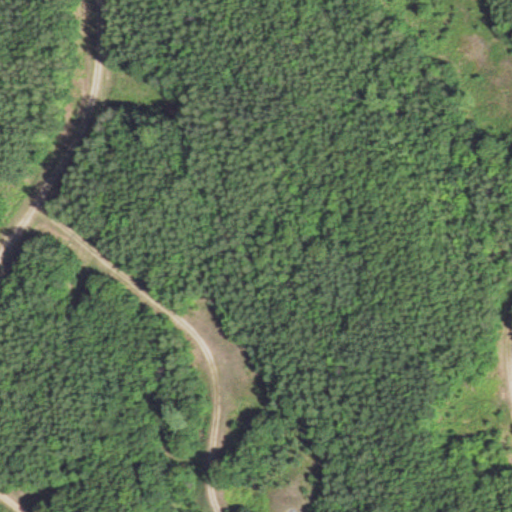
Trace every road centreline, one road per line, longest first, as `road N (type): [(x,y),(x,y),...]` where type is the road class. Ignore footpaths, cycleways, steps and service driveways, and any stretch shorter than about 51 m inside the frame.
road 1 (residential): [(36,201),(199,336),(218,376),(209,444),(219,511)]
road 2 (residential): [(96,0),(94,92),(83,121),(0,252)]
